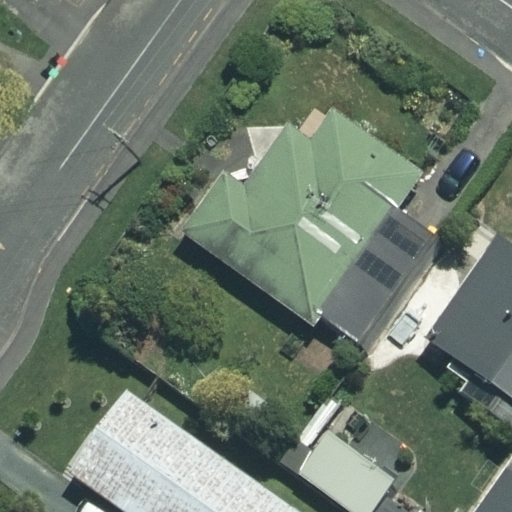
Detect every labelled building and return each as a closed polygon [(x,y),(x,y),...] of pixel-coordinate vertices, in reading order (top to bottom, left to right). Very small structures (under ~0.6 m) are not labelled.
[(511,130),(451,85),(421,126),(441,141),(423,165),(464,195),(511,130)] [(436,184),(325,106),(261,196),(241,182),(199,242),(369,362),(450,247),(411,219),(436,184)] [(511,172),(480,225),(511,244),(511,172)] [(511,247),(441,345),(511,396),(511,247)] [(300,511),(146,402),(88,484),(127,511),(300,511)] [(391,511),(419,475),(358,431),(318,485),(354,511),(391,511)] [(511,511),(511,490),(495,511),(511,511)]
